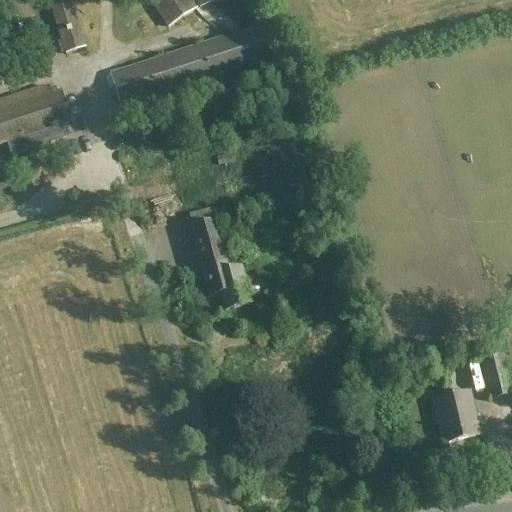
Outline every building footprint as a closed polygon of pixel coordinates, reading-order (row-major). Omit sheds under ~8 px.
[(86,49),(69,0),(48,0),(66,55),(86,49)] [(150,0),(168,28),(196,10),(189,0),(150,0)] [(230,0),(195,0),(199,10),(230,0)] [(280,56),(269,24),(110,76),(121,108),(280,56)] [(371,77),(318,93),(332,139),(367,128),(356,93),(394,82),(391,72),(371,78),(371,77)] [(46,92),(45,88),(0,101),(0,145),(7,144),(11,156),(65,139),(61,127),(72,123),(62,92),(59,93),(57,89),(46,92)] [(160,184),(158,168),(147,170),(149,185),(160,184)] [(226,219),(224,209),(210,213),(210,211),(190,216),(193,228),(216,222),(226,219)] [(216,222),(193,228),(194,229),(191,230),(202,270),(204,270),(211,298),(220,296),(224,312),(251,304),(241,269),(229,272),(216,222)] [(511,398),(502,358),(482,362),(492,402),(511,398)] [(480,437),(470,394),(433,403),(444,446),(480,437)]
